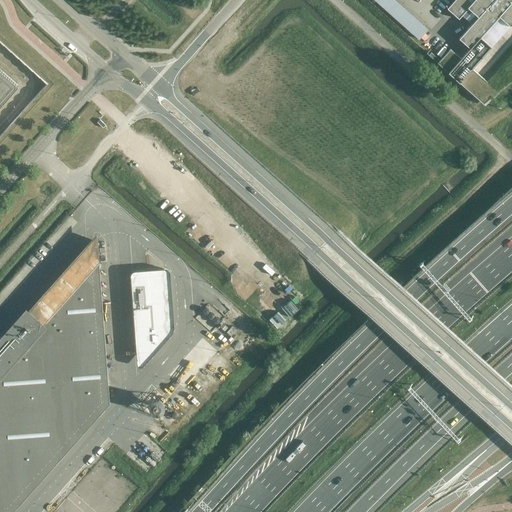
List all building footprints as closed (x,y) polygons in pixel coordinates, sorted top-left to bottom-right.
[(394,0),(372,0),(419,42),(429,32),(394,0)] [(510,26),(511,24),(511,0),(454,0),(447,9),(459,19),(468,8),(478,17),(473,22),(459,39),(470,48),(461,58),(456,54),(450,49),(444,56),(440,60),(431,53),(429,55),(437,63),(471,94),(474,96),(485,106),(488,103),(502,110),(502,109),(500,107),(490,102),(500,94),(499,92),(487,82),(484,79),(482,77),(479,74),(472,69),(492,47),(481,38),(499,17),(509,25),(510,26)] [(0,106),(18,86),(0,70),(0,106)] [(0,511),(12,511),(110,404),(110,403),(103,309),(97,233),(78,254),(29,310),(26,307),(0,336),(0,511)] [(169,337),(164,269),(146,270),(146,276),(130,277),(136,348),(152,347),(152,356),(169,337)]
